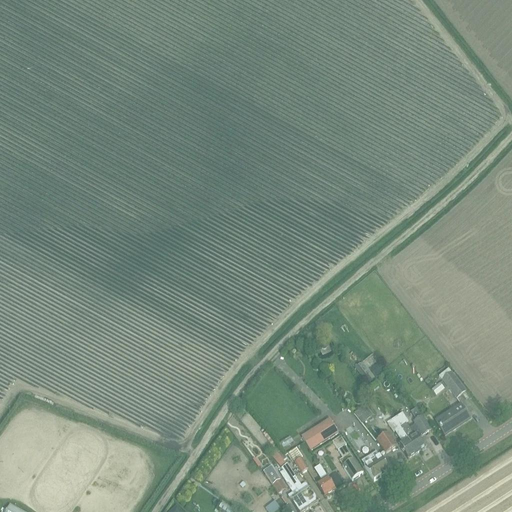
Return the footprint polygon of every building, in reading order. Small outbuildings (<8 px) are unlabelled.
[(452,374),(443,382),(456,399),(466,391),(452,374)] [(445,390),(440,384),(432,391),(436,397),(445,390)] [(461,406),(435,422),(445,437),(470,420),(461,406)] [(426,448),(419,438),(430,430),(421,417),(413,423),(415,426),(409,430),(405,424),(400,428),(417,454),(426,448)] [(331,420),(303,438),(313,453),(340,434),(331,420)] [(408,460),(417,454),(400,428),(394,432),(402,443),(399,446),(408,460)] [(377,443),(386,456),(398,448),(389,435),(377,443)] [(343,467),(342,467),(352,482),(363,475),(345,447),(346,446),(340,437),(332,443),(343,459),(339,462),(343,467)] [(290,463),(278,449),(270,455),(281,468),(286,464),(287,465),(290,463)] [(380,457),(364,467),(374,482),(390,472),(380,457)] [(301,461),(296,464),(303,475),(308,471),(301,461)] [(322,482),(316,486),(325,499),(335,492),(319,467),(314,470),(322,482)] [(309,510),(319,504),(306,484),(305,484),(301,487),(292,473),(287,476),(309,510)] [(297,511),(305,511),(309,510),(287,476),(283,479),(288,486),(293,494),(288,497),(291,502),(297,511)] [(280,481),(272,486),(278,495),(286,490),(280,481)]
